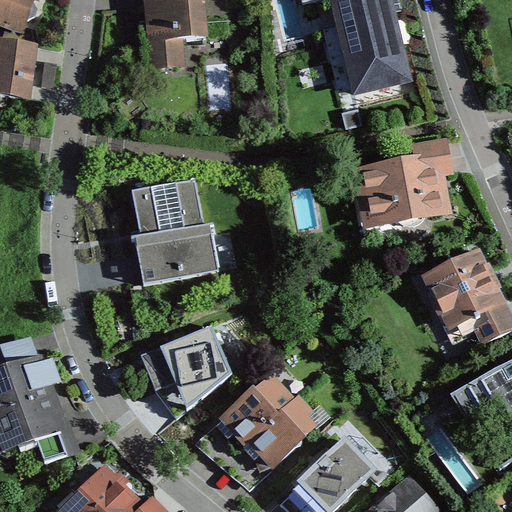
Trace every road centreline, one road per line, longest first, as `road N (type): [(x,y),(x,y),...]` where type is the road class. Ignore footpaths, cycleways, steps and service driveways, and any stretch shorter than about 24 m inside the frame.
road 1 (residential): [(211,511),(127,432),(83,349),(61,240),(78,57)]
road 2 (residential): [(511,215),(435,46),(424,0)]
